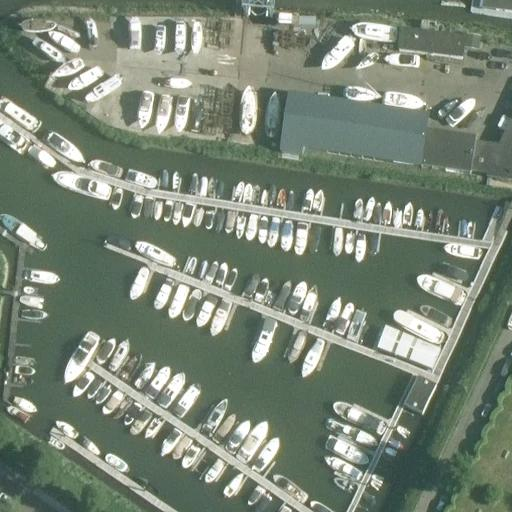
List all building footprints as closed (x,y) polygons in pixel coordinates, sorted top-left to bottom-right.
[(462,61),(465,42),(400,34),(398,53),(462,61)] [(429,118),(303,99),(289,97),(281,155),(302,159),(303,154),(422,170),(423,169),(427,132),(429,118)] [(511,183),(511,121),(499,148),(475,145),(471,173),(487,176),(487,180),(511,183)] [(423,169),(436,171),(471,177),(471,173),(475,145),(476,139),(427,132),(423,169)] [(440,352),(382,328),(373,350),(431,374),(440,352)] [(417,380),(407,399),(403,408),(422,417),(436,389),(417,380)]
